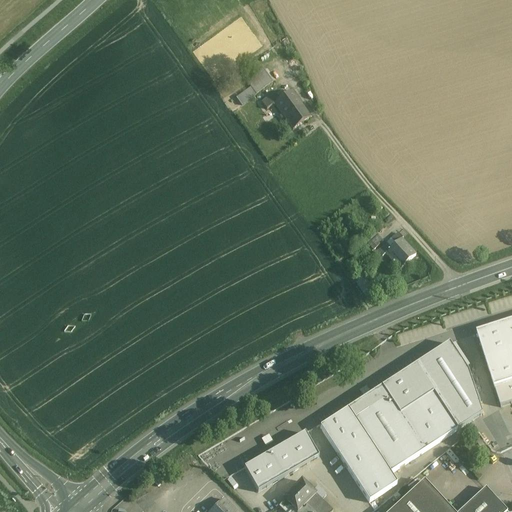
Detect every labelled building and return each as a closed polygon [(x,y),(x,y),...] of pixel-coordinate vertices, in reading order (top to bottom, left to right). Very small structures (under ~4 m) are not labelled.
[(277,81),(265,67),(247,80),(257,95),(277,81)] [(295,90),(277,103),(295,130),(314,116),(295,90)] [(372,242),(377,237),(374,233),(369,238),(372,242)] [(398,234),(391,241),(395,246),(401,240),(401,241),(403,239),(398,234)] [(375,250),(383,243),(377,237),(372,242),(368,246),(373,252),(375,250)] [(401,241),(401,240),(395,246),(391,249),(386,254),(400,270),(416,256),(401,241)] [(395,246),(391,241),(387,245),(391,249),(395,246)] [(378,253),(386,246),(383,243),(375,250),(378,253)] [(386,254),(391,249),(387,245),(386,246),(378,253),(382,258),(386,254)] [(495,389),(511,384),(511,323),(477,335),(495,389)] [(481,417),(465,369),(469,367),(455,344),(449,347),(449,345),(347,412),(390,476),(481,417)] [(511,384),(495,389),(501,409),(511,405),(511,384)] [(390,476),(347,412),(320,429),(369,504),(396,486),(390,476)] [(305,435),(244,470),(258,494),(319,459),(305,435)] [(461,477),(468,471),(461,463),(454,470),(461,477)] [(330,511),(302,483),(282,502),(292,511),(330,511)] [(450,511),(424,483),(392,511),(450,511)] [(505,511),(485,490),(461,511),(505,511)] [(234,511),(222,500),(209,511),(234,511)]
